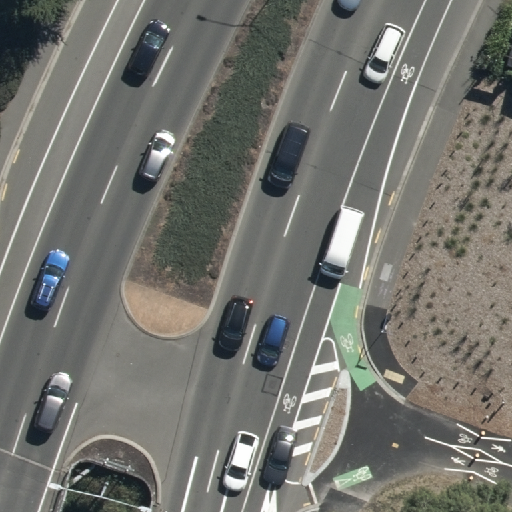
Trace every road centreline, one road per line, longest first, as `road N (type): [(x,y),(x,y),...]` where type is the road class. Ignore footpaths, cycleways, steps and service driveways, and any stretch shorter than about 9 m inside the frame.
road 1 (primary): [(387,0),(301,218),(223,511)]
road 2 (primary): [(0,493),(86,245),(199,0)]
